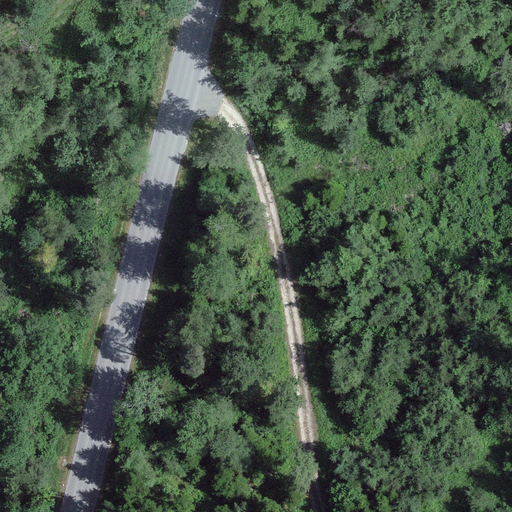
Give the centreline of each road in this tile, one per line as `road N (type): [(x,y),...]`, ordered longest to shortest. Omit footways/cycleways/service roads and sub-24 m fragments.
road 1 (tertiary): [(76,511),(207,0)]
road 2 (track): [(189,67),(239,125),(331,511)]
